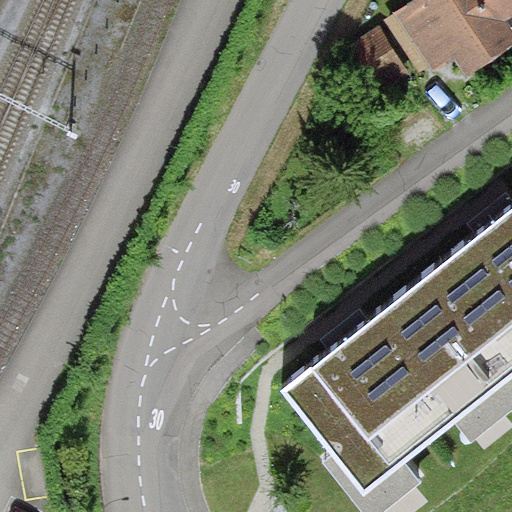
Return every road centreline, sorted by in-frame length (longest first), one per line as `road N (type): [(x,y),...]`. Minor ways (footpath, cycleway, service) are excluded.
road 1 (residential): [(156,329),(215,327),(511,115)]
road 2 (residential): [(314,0),(203,217),(156,329)]
road 3 (residential): [(156,329),(141,395),(146,511)]
